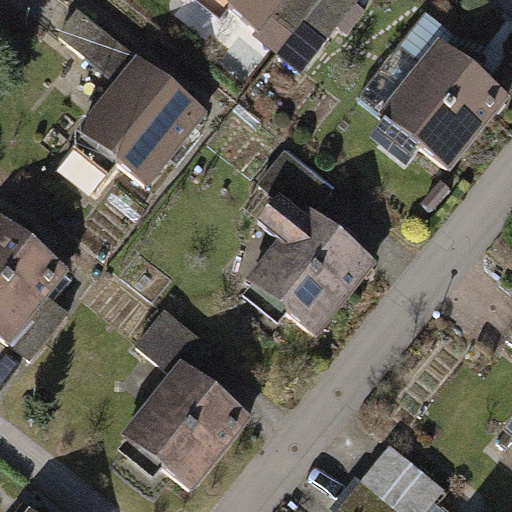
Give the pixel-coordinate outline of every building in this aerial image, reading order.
[(303,0),(198,0),(264,50),(303,0)] [(511,105),(511,101),(436,48),(380,127),(457,182),(511,105)] [(212,118),(134,58),(71,140),(149,200),(212,118)] [(308,208),(242,292),(318,351),(384,267),(308,208)] [(77,275),(0,216),(0,349),(13,359),(77,275)] [(511,345),(510,348),(511,349),(511,426),(502,440),(511,447),(511,345)] [(189,369),(118,455),(187,511),(258,426),(189,369)] [(434,511),(448,495),(393,450),(342,511),(434,511)]
